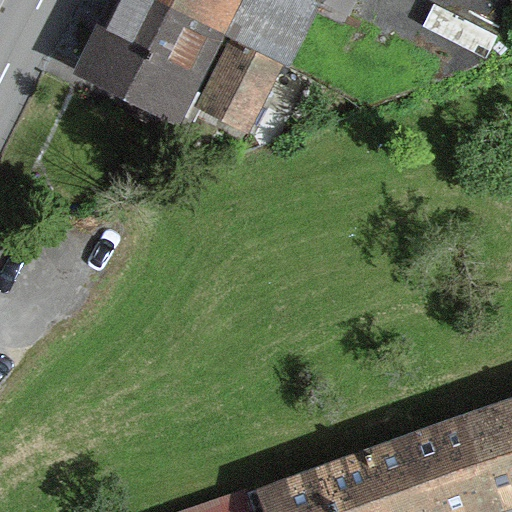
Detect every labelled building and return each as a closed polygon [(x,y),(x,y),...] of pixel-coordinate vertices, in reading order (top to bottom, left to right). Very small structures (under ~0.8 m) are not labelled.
[(174,117),(216,34),(147,0),(119,0),(83,72),(174,117)] [(351,0),(147,0),(216,34),(247,50),(275,63),(280,66),(308,10),(339,25),(351,0)] [(352,59),(377,72),(388,53),(363,39),(352,59)] [(240,131),(275,63),(247,50),(213,118),(240,131)] [(476,483),(511,469),(511,396),(201,509),(202,511),(477,511),(486,509),(476,483)]
